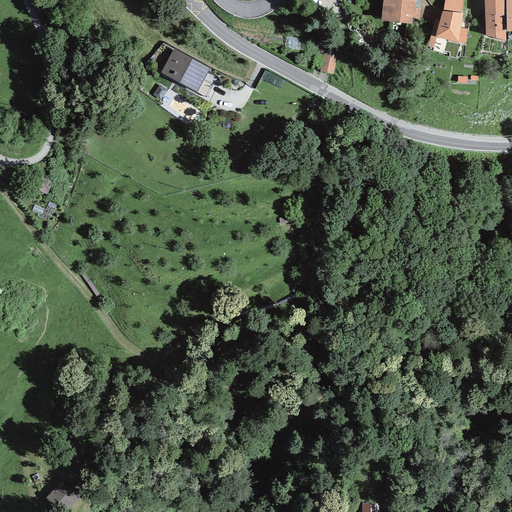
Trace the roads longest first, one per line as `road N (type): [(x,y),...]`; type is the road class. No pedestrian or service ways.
road 1 (tertiary): [(191,0),(241,45),(383,120),(457,140),(511,144)]
road 2 (track): [(0,186),(121,339),(171,369)]
